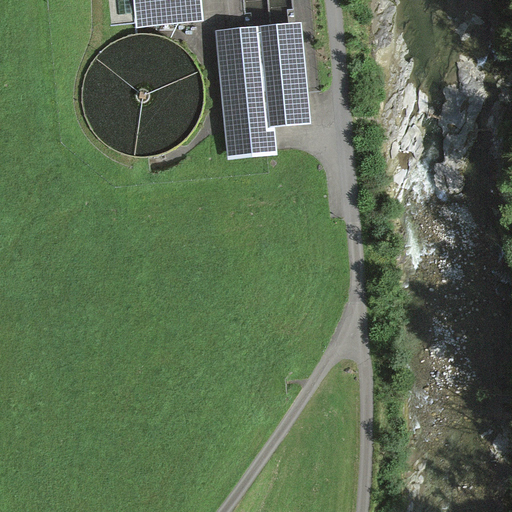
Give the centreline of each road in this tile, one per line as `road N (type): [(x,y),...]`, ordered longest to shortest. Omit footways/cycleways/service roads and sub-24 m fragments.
road 1 (track): [(334,0),(358,294)]
road 2 (track): [(358,294),(332,352),(223,511)]
road 3 (track): [(358,294),(367,387),(362,511)]
